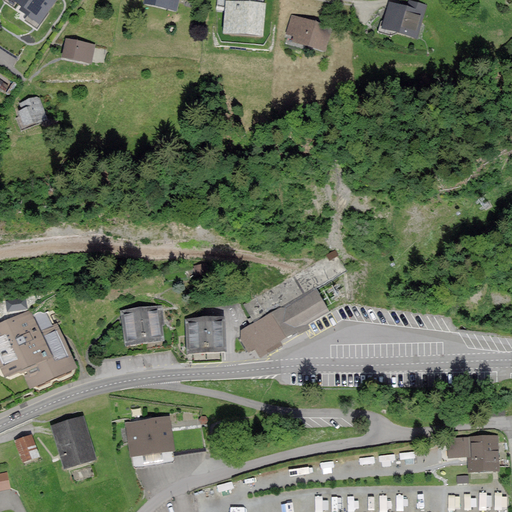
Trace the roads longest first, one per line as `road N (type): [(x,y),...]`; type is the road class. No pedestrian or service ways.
road 1 (unclassified): [(150,378),(511,359)]
road 2 (unclassified): [(393,437),(188,482),(150,511)]
road 3 (unclassified): [(150,378),(270,407),(368,415),(393,437)]
road 4 (unclassified): [(0,426),(150,378)]
